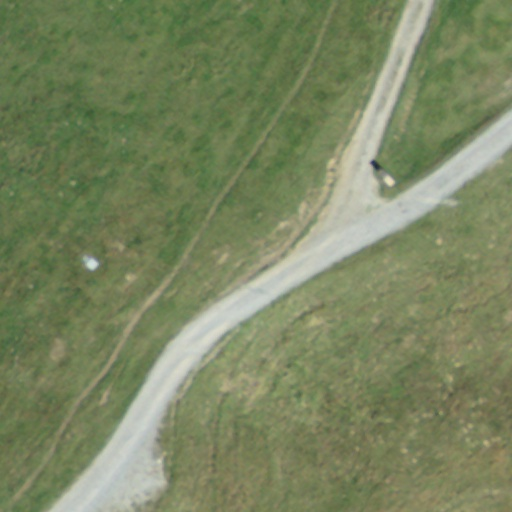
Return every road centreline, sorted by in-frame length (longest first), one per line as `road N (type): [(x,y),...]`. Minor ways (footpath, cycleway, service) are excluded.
road 1 (track): [(333,252),(208,332),(137,440),(69,511)]
road 2 (track): [(419,0),(333,252)]
road 3 (track): [(511,132),(452,182),(333,252)]
